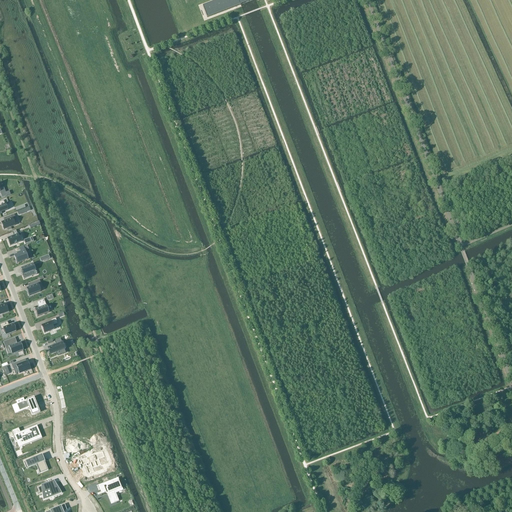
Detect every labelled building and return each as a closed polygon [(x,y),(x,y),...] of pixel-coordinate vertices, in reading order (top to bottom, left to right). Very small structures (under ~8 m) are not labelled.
[(218,0),(203,6),(207,18),(254,0),(218,0)] [(5,222),(1,223),(3,230),(7,229),(7,231),(11,229),(10,228),(14,226),(12,219),(15,218),(14,215),(4,219),(5,222)] [(13,237),(7,240),(10,246),(20,242),(18,236),(17,236),(16,233),(12,234),(13,237)] [(17,255),(14,257),(16,264),(28,259),(25,252),(29,250),(27,246),(19,249),(21,253),(17,254),(17,255)] [(23,271),(21,272),(24,280),(32,276),(30,273),(35,271),(33,264),(22,268),(23,271)] [(31,287),(26,289),(29,296),(40,292),(38,285),(41,284),(39,280),(30,284),(31,287)] [(38,309),(34,310),(37,317),(49,313),(44,300),(36,303),(38,309)] [(51,322),(41,326),(44,333),(55,330),(53,326),(58,324),(56,318),(51,321),(51,322)] [(7,322),(0,324),(0,327),(1,330),(3,329),(5,335),(15,332),(13,325),(8,327),(8,325),(7,322)] [(13,339),(3,343),(6,350),(9,348),(11,355),(22,351),(19,344),(15,345),(13,339)] [(56,345),(49,348),(51,354),(60,351),(61,354),(66,352),(61,339),(55,341),(56,345)] [(20,361),(11,365),(13,369),(17,368),(19,374),(30,369),(28,365),(27,366),(26,363),(21,365),(20,361)] [(18,408),(19,407),(20,411),(30,407),(33,415),(39,412),(34,399),(25,402),(24,398),(16,401),(18,408)] [(25,431),(15,436),(16,439),(19,438),(22,445),(41,437),(37,427),(29,430),(30,432),(26,434),(25,431)] [(103,452),(80,460),(82,465),(86,464),(87,465),(86,466),(86,467),(86,468),(87,471),(88,471),(89,474),(90,473),(93,473),(93,472),(94,472),(93,468),(101,465),(100,463),(100,461),(99,461),(99,459),(105,457),(103,452)] [(42,455),(25,462),(28,468),(35,465),(33,461),(36,460),(41,473),(48,470),(42,455)] [(109,482),(100,486),(102,490),(101,490),(101,491),(108,488),(109,491),(107,491),(112,503),(115,502),(115,501),(118,500),(114,492),(122,489),(120,484),(120,483),(118,479),(110,482),(109,483),(109,482)] [(54,481),(42,486),(45,492),(50,490),(52,496),(60,493),(58,487),(56,487),(54,481)]
